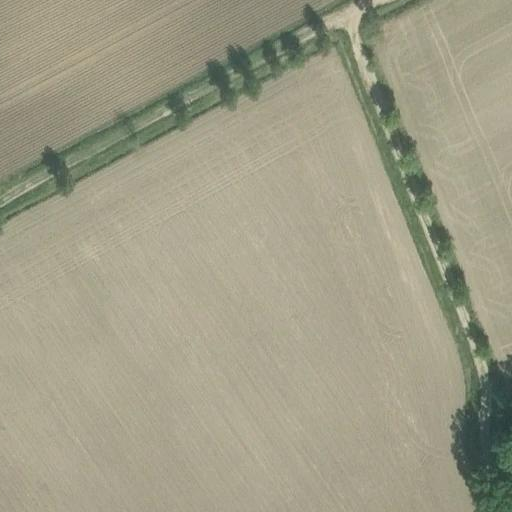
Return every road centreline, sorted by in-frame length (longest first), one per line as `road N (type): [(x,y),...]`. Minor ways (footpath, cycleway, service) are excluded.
road 1 (track): [(341,21),(511,488)]
road 2 (track): [(341,21),(0,211)]
